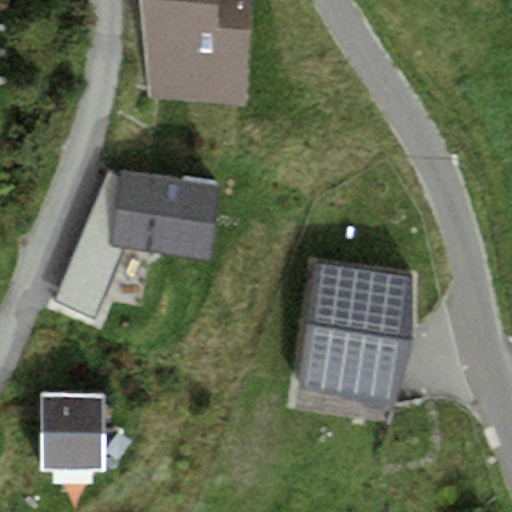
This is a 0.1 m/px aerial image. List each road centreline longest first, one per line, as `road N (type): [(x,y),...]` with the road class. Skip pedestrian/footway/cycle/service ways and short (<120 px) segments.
road 1 (unclassified): [(334,0),(439,182),(511,427)]
road 2 (residential): [(0,355),(85,148),(110,52),(114,0)]
